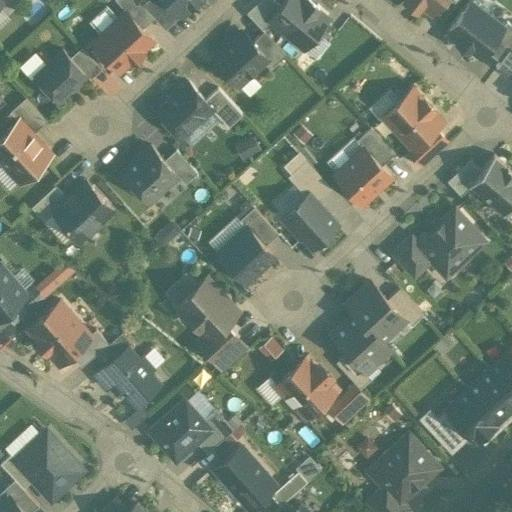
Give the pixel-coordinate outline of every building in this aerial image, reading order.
[(143,0),(141,2),(164,27),(181,12),(169,0),(143,0)] [(169,0),(181,12),(194,0),(169,0)] [(262,27),(270,18),(269,17),(280,4),(275,0),(257,0),(246,10),(262,27)] [(282,0),(280,4),(269,17),(270,18),(303,45),(328,16),(317,7),(319,5),(313,0),(282,0)] [(418,0),(431,9),(437,0),(418,0)] [(502,23),(471,0),(468,0),(447,29),(458,37),(456,39),(467,48),(469,46),(480,54),(485,48),(503,24),(502,23)] [(126,9),(93,39),(119,67),(130,58),(131,59),(143,49),(141,46),(151,37),(126,9)] [(503,24),(485,48),(499,59),(509,45),(511,41),(511,23),(506,19),(502,23),(503,24)] [(285,52),(263,28),(251,39),(266,55),(265,56),(272,63),(285,52)] [(242,29),(214,56),(238,82),(265,56),(266,55),(251,39),(242,29)] [(499,59),(495,64),(511,76),(511,74),(511,47),(509,45),(499,59)] [(62,46),(34,72),(57,98),(85,71),(62,46)] [(188,79),(157,108),(180,133),(211,105),(211,104),(204,97),(188,79)] [(242,111),(217,85),(204,97),(211,104),(211,105),(228,124),(242,111)] [(412,86),(383,113),(411,144),(412,145),(434,125),(441,118),(432,108),(434,107),(423,95),(421,97),(412,86)] [(46,117),(24,94),(9,108),(17,117),(18,116),(32,131),(46,117)] [(17,117),(0,132),(0,155),(20,177),(49,150),(32,131),(18,116),(17,117)] [(394,150),(369,124),(355,137),(362,145),(363,144),(380,163),(394,150)] [(446,139),(434,125),(412,145),(411,144),(407,148),(421,163),(446,139)] [(150,142),(122,169),(148,198),(176,172),(177,171),(163,156),(150,142)] [(362,145),(334,171),(361,200),(390,173),(380,163),(363,144),(362,145)] [(197,169),(175,146),(163,156),(177,171),(176,172),(184,181),(197,169)] [(481,167),(468,183),(469,184),(503,213),(511,202),(511,168),(493,153),(481,167)] [(461,194),(469,184),(468,183),(481,167),(470,157),(447,179),(461,194)] [(308,190),(315,198),(330,184),(305,158),(288,174),(305,193),(308,190)] [(111,205),(85,177),(66,195),(53,207),(54,208),(78,235),(111,205)] [(54,182),(30,203),(43,217),(54,208),(53,207),(66,195),(54,182)] [(305,193),(283,213),(293,224),(290,226),(300,237),(303,234),(313,245),(338,222),(315,198),(308,190),(305,193)] [(277,230),(253,203),(239,217),(245,224),(246,223),(264,242),(277,230)] [(416,239),(415,240),(430,257),(445,273),(455,264),(460,262),(467,256),(469,251),(484,237),(454,204),(416,239)] [(245,224),(218,248),(245,278),(273,252),(264,242),(246,223),(245,224)] [(416,239),(411,233),(393,250),(413,272),(430,257),(415,240),(416,239)] [(0,313),(4,310),(22,294),(25,292),(23,290),(10,274),(13,271),(1,257),(0,257),(0,313)] [(232,306),(200,272),(174,297),(206,331),(232,306)] [(386,295),(370,278),(346,300),(354,309),(354,308),(380,336),(381,336),(403,315),(404,315),(386,295)] [(31,283),(23,290),(25,292),(22,294),(32,305),(32,306),(43,296),(31,283)] [(422,311),(398,285),(386,295),(404,315),(403,315),(410,323),(422,311)] [(14,321),(32,305),(22,294),(4,310),(14,321)] [(68,297),(32,329),(59,360),(95,329),(68,297)] [(380,336),(354,308),(354,309),(331,330),(347,347),(364,367),(365,366),(389,344),(381,336),(380,336)] [(130,337),(103,362),(136,399),(164,375),(130,337)] [(509,345),(489,364),(511,389),(511,347),(510,345),(509,345)] [(364,367),(347,347),(335,358),(355,380),(359,385),(372,373),(365,366),(364,367)] [(315,363),(305,353),(276,380),(286,391),(283,394),(293,404),(296,401),(306,412),(335,385),(326,375),(330,371),(319,359),(315,363)] [(511,389),(489,364),(467,385),(495,415),(511,399),(511,389)] [(355,380),(329,404),(343,419),(369,395),(359,385),(355,380)] [(467,385),(446,404),(455,413),(471,430),(475,435),(495,415),(467,385)] [(182,394),(149,425),(175,454),(209,422),(182,394)] [(399,409),(391,400),(385,406),(392,415),(399,409)] [(471,430),(455,413),(446,404),(436,413),(429,405),(419,415),(450,449),(471,430)] [(14,455),(13,456),(32,477),(51,497),(83,466),(62,444),(59,447),(42,429),(14,455)] [(407,430),(392,444),(387,445),(380,451),(378,456),(368,465),(383,482),(398,498),(400,496),(437,462),(407,430)] [(275,482),(239,441),(223,455),(220,455),(213,461),(213,468),(219,475),(222,475),(249,505),(275,482)] [(23,486),(32,477),(13,456),(14,455),(10,451),(0,459),(0,460),(14,475),(23,486)] [(297,468),(270,491),(279,502),(284,498),(306,478),(297,468)] [(23,486),(14,475),(2,486),(0,488),(0,495),(2,497),(8,492),(26,511),(27,511),(38,502),(23,486)] [(398,498),(383,482),(367,496),(381,511),(400,511),(408,505),(400,496),(398,498)] [(2,497),(0,499),(0,511),(26,511),(8,492),(2,497)] [(123,511),(128,508),(116,495),(96,511),(123,511)] [(279,502),(267,511),(289,511),(294,506),(284,498),(279,502)] [(289,511),(325,511),(328,509),(325,511),(312,511),(299,500),(289,511)] [(148,511),(147,511),(146,511),(145,511),(135,501),(128,508),(123,511),(148,511)]
